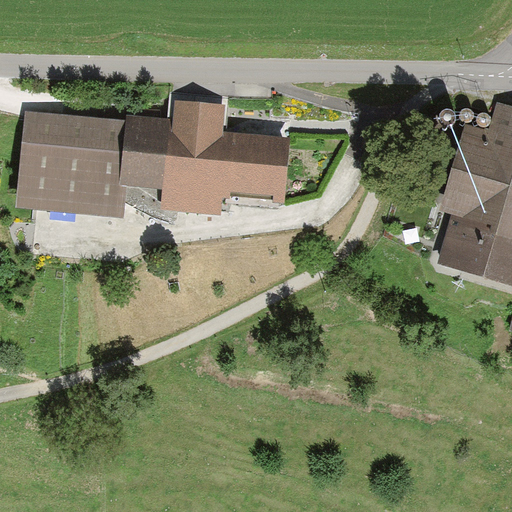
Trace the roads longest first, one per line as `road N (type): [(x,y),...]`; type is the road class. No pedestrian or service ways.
road 1 (track): [(0,394),(156,352),(319,269),(350,241),(375,183),(387,114),(441,74)]
road 2 (tertiary): [(511,77),(0,63)]
